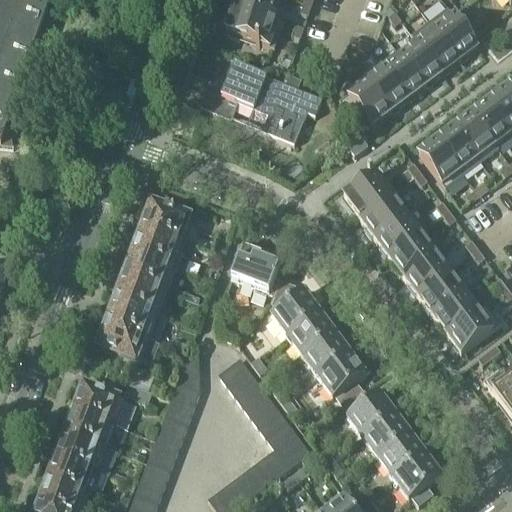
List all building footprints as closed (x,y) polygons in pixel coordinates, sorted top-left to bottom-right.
[(40,10),(9,0),(0,0),(0,151),(13,153),(8,127),(40,33),(37,30),(40,10)] [(231,9),(237,11),(274,23),(281,4),(282,1),(279,0),(232,0),(230,8),(231,9)] [(312,11),(316,0),(307,0),(305,9),(312,11)] [(309,22),(312,11),(305,9),(301,20),(309,22)] [(466,10),(459,15),(466,24),(472,19),(466,10)] [(274,23),(237,11),(227,39),(229,40),(228,41),(241,46),(241,44),(257,49),(257,51),(260,53),(261,51),(270,54),(280,26),(274,23)] [(447,14),(429,27),(459,68),(478,54),(471,45),(447,14)] [(395,17),(388,22),(395,31),(401,27),(395,17)] [(429,27),(412,40),(442,81),(459,68),(429,27)] [(297,31),(293,43),(301,45),(305,34),(297,31)] [(414,45),(397,57),(425,93),(442,81),(412,40),(411,41),(414,45)] [(364,46),(352,43),(350,50),(361,54),(364,46)] [(375,50),(364,46),(361,54),(372,58),(375,50)] [(397,57),(380,70),(407,106),(425,93),(397,57)] [(357,75),(350,65),(344,70),(351,80),(357,75)] [(321,105),(287,91),(234,69),(221,101),(205,94),(198,111),(231,125),(237,109),(267,122),(260,137),(293,151),(306,119),(314,123),(321,105)] [(380,70),(363,83),(390,119),(407,106),(380,70)] [(365,87),(339,107),(353,126),(362,120),(372,133),(390,119),(363,83),(362,84),(365,87)] [(511,101),(505,93),(488,106),(511,137),(511,101)] [(511,138),(511,137),(488,106),(471,118),(495,151),(511,138)] [(495,151),(471,118),(454,131),(478,164),(495,151)] [(344,126),(335,132),(342,140),(350,134),(344,126)] [(478,164),(454,131),(436,144),(461,177),(478,164)] [(367,152),(357,139),(343,149),(353,162),(367,152)] [(461,177),(436,144),(418,158),(443,191),(461,177)] [(407,174),(414,183),(421,178),(414,169),(407,174)] [(504,183),(511,177),(511,173),(509,169),(500,176),(504,183)] [(344,204),(359,224),(396,197),(381,177),(373,183),(371,181),(368,184),(369,185),(356,195),(355,194),(344,202),(345,203),(344,204)] [(414,183),(421,192),(428,188),(421,178),(414,183)] [(479,202),(489,195),(484,188),(475,195),(479,202)] [(470,209),(479,202),(475,195),(465,202),(470,209)] [(410,216),(396,197),(359,224),(362,228),(363,228),(365,231),(365,232),(366,233),(365,234),(371,243),(373,242),(374,244),(410,216)] [(436,212),(443,221),(449,217),(442,207),(436,212)] [(142,234),(184,250),(193,225),(151,209),(142,234)] [(425,235),(410,216),(374,244),(376,247),(377,247),(380,250),(379,251),(380,253),(379,254),(386,263),(387,262),(388,263),(425,235)] [(443,221),(450,231),(457,226),(449,217),(443,221)] [(184,250),(142,234),(133,258),(175,274),(184,250)] [(439,255),(425,235),(388,263),(391,266),(394,269),(394,270),(395,272),(393,273),(400,282),(402,281),(403,282),(439,255)] [(230,247),(219,243),(214,259),(224,263),(230,247)] [(465,250),(472,260),(478,255),(471,246),(465,250)] [(273,302),(279,285),(274,284),(281,267),(265,261),(267,256),(246,248),(243,253),(231,286),(273,302)] [(453,274),(439,255),(403,282),(405,285),(405,286),(406,285),(408,289),(409,291),(408,292),(415,301),(416,300),(417,301),(453,274)] [(472,260),(479,269),(485,264),(478,255),(472,260)] [(133,258),(124,282),(166,298),(175,274),(133,258)] [(468,293),(453,274),(417,301),(419,305),(420,305),(423,308),(422,308),(423,309),(424,310),(422,311),(429,320),(430,319),(431,320),(468,293)] [(124,282),(115,306),(157,322),(166,298),(124,282)] [(494,289),(501,298),(507,293),(500,284),(494,289)] [(279,285),(273,302),(270,309),(276,317),(269,321),(285,343),(319,318),(304,297),(300,300),(295,291),(279,285)] [(482,312),(468,293),(431,320),(434,324),(435,324),(437,327),(437,328),(438,329),(437,330),(443,339),(445,338),(446,340),(482,312)] [(501,298),(508,308),(511,304),(511,299),(507,293),(501,298)] [(190,305),(198,308),(200,302),(179,294),(177,300),(190,305)] [(204,310),(198,308),(190,305),(188,311),(197,315),(197,316),(201,318),(204,310)] [(157,322),(115,306),(106,330),(148,345),(157,322)] [(497,332),(482,312),(446,340),(448,343),(449,343),(452,346),(451,347),(453,348),(451,350),(458,359),(459,357),(461,360),(497,332)] [(334,338),(319,318),(285,343),(301,363),(334,338)] [(148,345),(106,330),(97,353),(106,357),(122,363),(139,369),(148,345)] [(334,338),(301,363),(316,384),(350,359),(334,338)] [(186,349),(173,344),(170,351),(184,356),(186,349)] [(492,364),(501,357),(496,351),(487,358),(492,364)] [(482,371),(492,364),(487,358),(477,365),(482,371)] [(188,359),(176,389),(199,398),(199,363),(188,359)] [(350,359),(316,384),(312,387),(317,394),(321,391),(332,405),(336,402),(342,412),(363,397),(356,387),(366,380),(350,359)] [(225,392),(248,375),(240,364),(217,381),(225,392)] [(260,365),(251,371),(259,382),(268,375),(260,365)] [(511,372),(503,378),(503,379),(511,391),(511,372)] [(130,386),(129,391),(150,399),(157,382),(134,373),(130,386)] [(256,386),(248,375),(225,392),(233,402),(256,386)] [(500,375),(483,388),(511,425),(511,391),(503,379),(503,378),(500,375)] [(264,396),(256,386),(233,402),(241,413),(264,396)] [(176,389),(172,400),(195,408),(199,398),(176,389)] [(154,400),(150,399),(129,391),(128,390),(124,402),(150,411),(154,400)] [(83,392),(74,416),(115,432),(125,407),(83,392)] [(281,410),(288,404),(280,393),(272,398),(281,410)] [(272,407),(264,396),(241,413),(249,424),(272,407)] [(370,406),(363,397),(342,412),(349,421),(346,423),(362,445),(395,420),(380,399),(370,406)] [(195,408),(172,400),(168,410),(192,419),(195,408)] [(288,404),(281,410),(289,422),(297,417),(288,404)] [(279,418),(272,407),(249,424),(257,435),(279,418)] [(168,410),(164,421),(188,429),(192,419),(168,410)] [(115,432),(74,416),(65,440),(107,455),(115,432)] [(287,429),(279,418),(257,435),(265,445),(287,429)] [(395,420),(362,445),(377,466),(411,441),(395,420)] [(164,421),(161,431),(184,440),(188,429),(164,421)] [(295,439),(287,429),(265,445),(273,456),(295,439)] [(184,440),(161,431),(157,442),(180,450),(184,440)] [(295,439),(273,456),(288,476),(310,459),(295,439)] [(107,455),(65,440),(56,463),(98,479),(107,455)] [(411,441),(377,466),(393,486),(426,461),(411,441)] [(157,442),(153,452),(176,461),(180,450),(157,442)] [(153,452),(149,463),(172,472),(176,461),(153,452)] [(326,471),(334,465),(326,454),(318,460),(326,471)] [(288,476),(273,456),(263,463),(278,483),(288,476)] [(133,457),(130,464),(142,468),(145,461),(136,458),(133,457)] [(414,507),(423,500),(420,497),(441,482),(426,461),(393,486),(408,506),(412,503),(414,507)] [(98,479),(56,463),(47,486),(89,502),(98,479)] [(149,463),(145,473),(168,482),(172,472),(149,463)] [(263,463),(254,470),(269,490),(278,483),(263,463)] [(343,478),(334,465),(326,471),(335,483),(343,478)] [(269,490),(254,470),(244,477),(259,497),(269,490)] [(310,480),(304,471),(292,480),(298,488),(310,480)] [(145,473),(141,484),(164,493),(168,482),(145,473)] [(108,475),(106,481),(124,487),(126,482),(108,475)] [(244,477),(235,484),(250,504),(259,497),(244,477)] [(287,496),(298,488),(292,480),(281,488),(287,496)] [(164,493),(141,484),(137,494),(160,503),(164,493)] [(235,484),(225,491),(240,511),(250,504),(235,484)] [(47,486),(38,510),(42,511),(85,511),(89,502),(47,486)] [(239,511),(240,511),(225,491),(216,498),(226,511),(239,511)] [(151,511),(156,511),(160,503),(137,494),(133,505),(151,511)] [(357,511),(358,511),(370,504),(369,503),(365,506),(357,494),(349,500),(357,511)] [(226,511),(216,498),(206,505),(211,511),(226,511)] [(122,499),(117,511),(125,511),(129,502),(122,499)] [(253,509),(255,511),(264,511),(268,510),(263,502),(253,509)] [(349,511),(343,503),(331,511),(349,511)]
